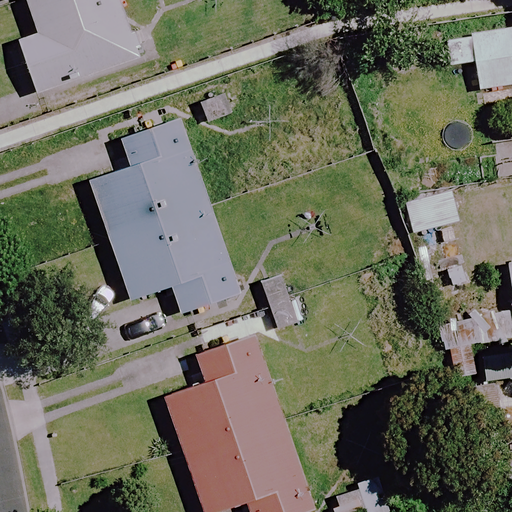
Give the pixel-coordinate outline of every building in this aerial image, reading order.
[(136,60),(115,0),(0,0),(2,3),(12,0),(23,0),(36,36),(15,43),(33,95),(136,60)] [(511,32),(473,37),(479,91),(511,86),(511,32)] [(236,296),(177,121),(117,142),(128,173),(88,187),(128,303),(169,289),(178,316),(236,296)] [(296,326),(282,279),(260,286),(274,333),(296,326)] [(311,511),(252,333),(191,353),(203,387),(163,400),(199,511),(222,511),(243,505),(245,511),(311,511)] [(511,487),(511,444),(487,446),(490,489),(511,487)] [(403,511),(396,477),(352,487),(357,511),(403,511)]
